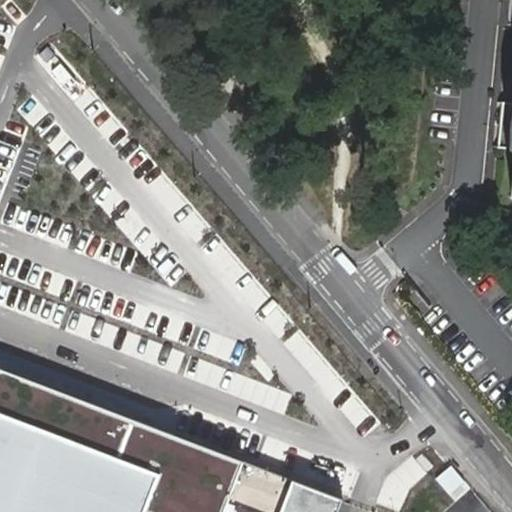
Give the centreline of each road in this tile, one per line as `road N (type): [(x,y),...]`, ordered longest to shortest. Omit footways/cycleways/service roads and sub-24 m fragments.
road 1 (tertiary): [(346,297),(92,0)]
road 2 (residential): [(416,242),(457,205),(472,169),(487,0)]
road 3 (tertiary): [(511,492),(346,297)]
road 4 (residential): [(511,361),(416,242)]
